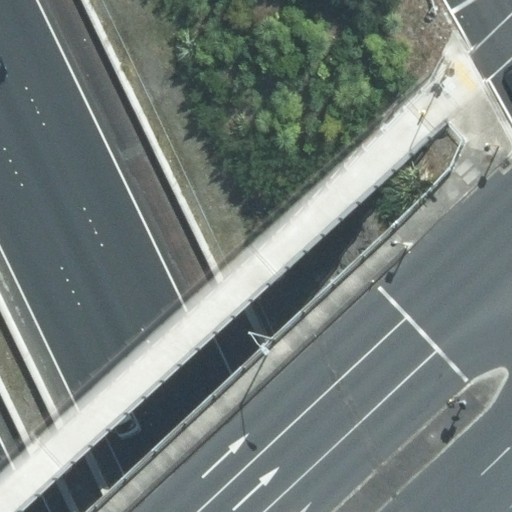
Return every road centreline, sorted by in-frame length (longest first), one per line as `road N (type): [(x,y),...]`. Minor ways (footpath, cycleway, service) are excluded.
road 1 (secondary): [(204,511),(511,226)]
road 2 (motorway): [(0,137),(180,511)]
